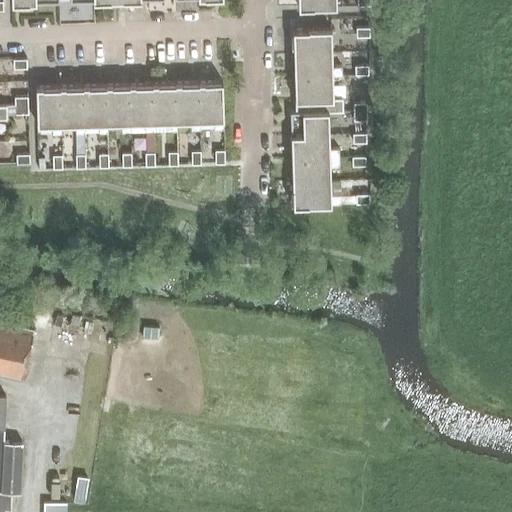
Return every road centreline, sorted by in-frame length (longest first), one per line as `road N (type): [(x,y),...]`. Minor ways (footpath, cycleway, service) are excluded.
road 1 (residential): [(0,37),(252,27)]
road 2 (residential): [(252,27),(249,204)]
